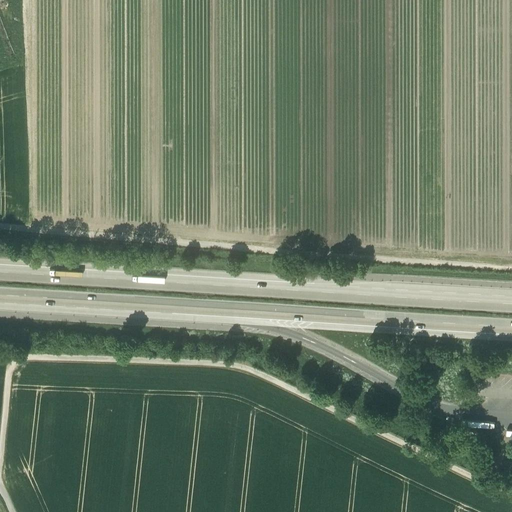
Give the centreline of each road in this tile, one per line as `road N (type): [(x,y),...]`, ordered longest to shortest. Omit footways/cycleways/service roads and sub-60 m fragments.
road 1 (track): [(0,225),(511,269)]
road 2 (motorway): [(511,305),(0,276)]
road 3 (motorway): [(0,299),(511,328)]
